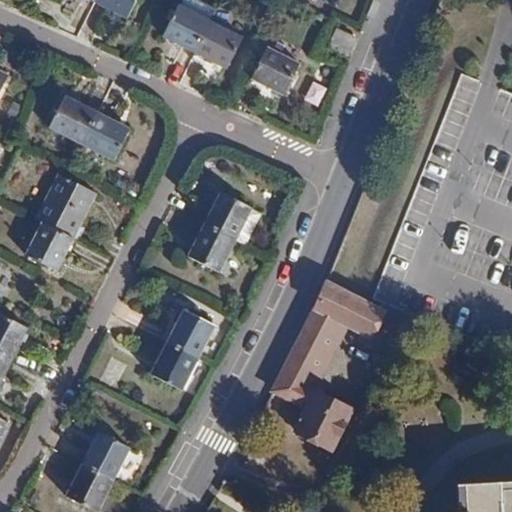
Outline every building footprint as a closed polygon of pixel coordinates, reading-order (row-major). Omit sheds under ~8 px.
[(93,0),(92,2),(124,19),(134,0),(93,0)] [(177,5),(161,36),(193,52),(209,22),(208,21),(213,12),(190,0),(181,0),(179,5),(177,5)] [(193,52),(225,69),(241,39),(209,22),(193,52)] [(337,31),(327,49),(346,57),(354,39),(337,31)] [(248,78),(281,95),(298,64),(264,46),(248,78)] [(457,93),(476,99),(482,83),(464,76),(457,93)] [(315,82),(306,100),(320,107),(329,88),(315,82)] [(61,96),(47,126),(79,142),(94,112),(61,96)] [(94,112),(79,142),(111,158),(126,127),(94,112)] [(34,217),(41,221),(73,236),(94,192),(56,173),(34,217)] [(219,190),(203,221),(234,237),(244,242),(260,210),(250,205),(219,190)] [(41,221),(25,253),(57,268),(73,236),(41,221)] [(203,221),(187,253),(218,268),(234,237),(203,221)] [(315,307),(274,390),(308,406),(298,427),(334,446),(355,405),(311,383),(342,318),(373,333),(385,310),(325,280),(315,307)] [(106,313),(116,317),(125,290),(114,286),(106,313)] [(183,309),(166,340),(197,356),(214,325),(183,309)] [(0,315),(0,354),(10,359),(25,328),(0,315)] [(150,372),(181,388),(197,356),(166,340),(150,372)] [(0,379),(10,359),(0,354),(0,379)] [(98,429),(82,461),(114,477),(130,445),(98,429)] [(66,493),(98,509),(114,477),(82,461),(66,493)] [(511,511),(511,486),(469,488),(469,511),(511,511)]
